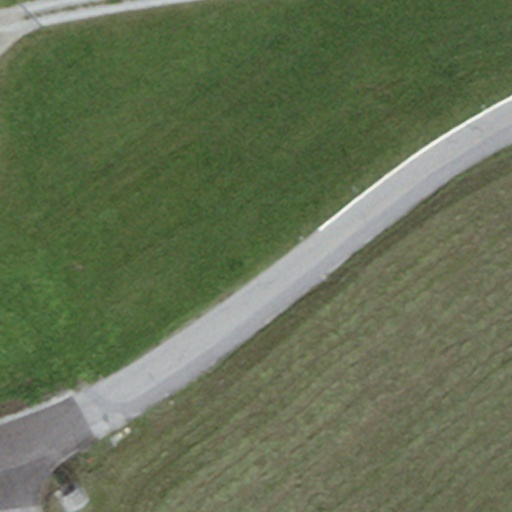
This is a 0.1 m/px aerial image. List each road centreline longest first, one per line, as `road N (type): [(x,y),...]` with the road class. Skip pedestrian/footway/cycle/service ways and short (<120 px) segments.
road 1 (unclassified): [(18,444),(131,392),(400,192),(511,121)]
road 2 (track): [(7,22),(130,0)]
